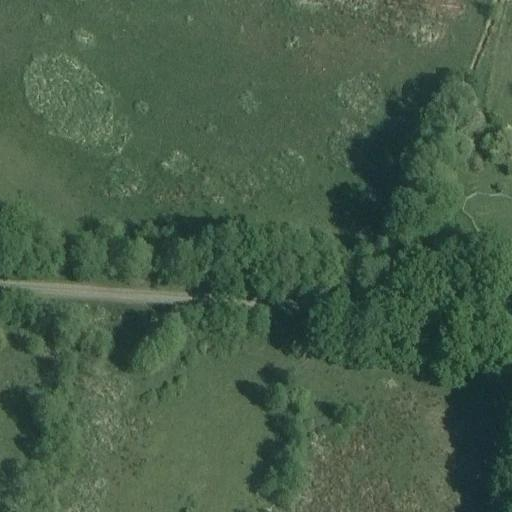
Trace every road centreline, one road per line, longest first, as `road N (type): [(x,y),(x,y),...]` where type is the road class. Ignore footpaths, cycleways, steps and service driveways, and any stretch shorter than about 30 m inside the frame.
road 1 (track): [(511,324),(0,289)]
road 2 (track): [(342,311),(415,105),(464,44),(481,0)]
